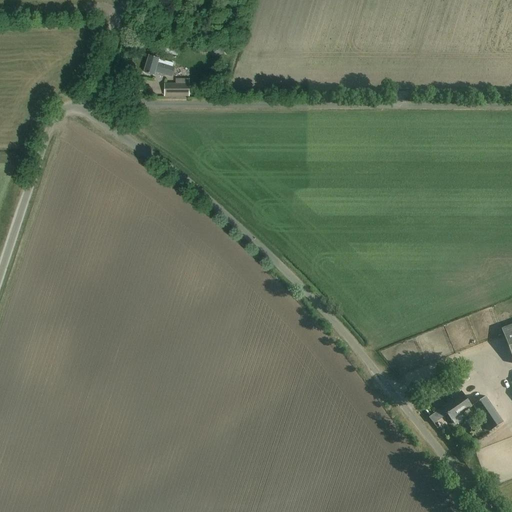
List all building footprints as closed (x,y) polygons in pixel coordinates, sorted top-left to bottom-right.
[(165,65),(158,62),(158,59),(149,56),(143,73),(153,76),(155,72),(171,77),(174,68),(172,67),(172,65),(166,63),(165,65)] [(164,84),(164,97),(188,97),(188,84),(164,84)] [(511,324),(502,329),(505,339),(511,355),(511,324)] [(452,420),(471,406),(462,392),(456,396),(457,398),(443,408),(452,420)] [(486,397),(476,403),(473,405),(491,431),(503,423),(486,397)] [(442,422),(447,430),(453,426),(448,418),(442,422)]
